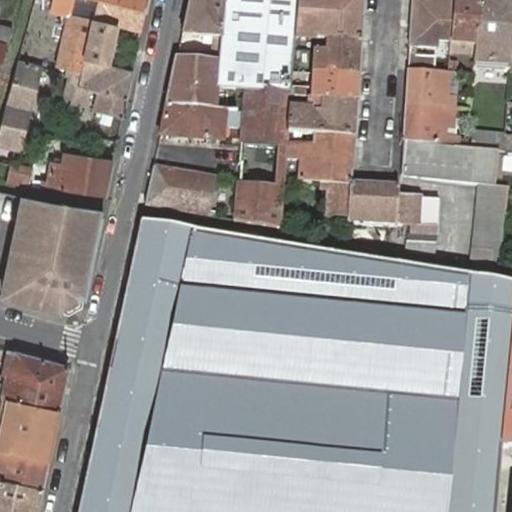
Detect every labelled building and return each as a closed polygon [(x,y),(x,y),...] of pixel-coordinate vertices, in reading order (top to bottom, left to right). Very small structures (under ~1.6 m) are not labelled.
[(67,0),(44,0),(44,4),(66,9),(67,0)] [(80,17),(84,0),(76,0),(73,16),(80,17)] [(142,33),(146,13),(91,0),(84,0),(80,17),(118,27),(142,33)] [(91,0),(146,13),(148,0),(91,0)] [(212,54),(218,55),(220,39),(223,0),(189,0),(181,37),(214,39),(212,54)] [(217,64),(215,87),(229,88),(244,89),(260,90),(267,0),(223,0),(220,39),(218,55),(217,64)] [(296,0),(267,0),(260,90),(290,93),(292,72),(293,49),(294,39),(296,0)] [(362,0),(296,0),(294,39),(315,40),(327,41),(359,43),(362,0)] [(453,0),(412,0),(409,48),(408,71),(448,73),(449,59),(416,57),(417,49),(437,49),(437,42),(450,43),(451,41),(453,0)] [(450,43),(450,51),(475,53),(476,43),(479,0),(473,0),(453,0),(451,41),(450,43)] [(475,53),(474,65),(510,67),(510,57),(511,35),(511,2),(479,0),(476,43),(475,53)] [(118,27),(80,17),(68,69),(76,71),(79,59),(110,66),(118,27)] [(13,28),(0,24),(0,34),(10,37),(13,28)] [(0,60),(3,61),(9,42),(7,41),(0,39),(0,60)] [(358,77),(359,43),(327,41),(326,52),(314,51),(313,74),(358,77)] [(76,71),(68,69),(66,74),(75,76),(72,86),(67,109),(77,112),(83,89),(99,93),(94,112),(123,119),(127,99),(133,72),(110,66),(79,59),(76,71)] [(176,61),(166,107),(212,110),(215,87),(217,64),(176,61)] [(40,67),(18,62),(7,104),(0,128),(0,143),(18,148),(35,86),(40,67)] [(66,74),(40,67),(35,86),(48,89),(50,80),(64,84),(66,74)] [(448,73),(408,71),(405,106),(453,110),(454,100),(447,99),(448,73)] [(358,77),(313,74),(313,86),(295,84),(294,97),(307,98),(356,101),(358,77)] [(259,105),(243,104),(242,113),(240,147),(237,183),(234,223),(281,230),(285,160),(286,149),(286,143),(287,133),(288,109),(290,97),(290,93),(260,90),(259,105)] [(306,110),(288,109),(287,133),(313,134),(354,137),(356,101),(307,98),(306,110)] [(405,106),(403,142),(458,148),(458,139),(458,137),(444,136),(445,128),(452,129),(453,110),(405,106)] [(212,110),(166,107),(160,136),(222,141),(223,124),(229,124),(230,112),(227,112),(212,110)] [(76,119),(77,112),(67,109),(65,116),(76,119)] [(504,135),(474,132),(472,149),(503,153),(504,141),(504,135)] [(352,172),(354,137),(313,134),(312,144),(286,143),(286,149),(285,160),(301,162),(299,182),(321,184),(321,190),(327,191),(325,216),(348,218),(351,184),(352,172)] [(458,139),(458,148),(467,149),(468,140),(458,139)] [(403,142),(401,177),(406,177),(480,185),(502,188),(506,153),(503,153),(472,149),(467,149),(458,148),(403,142)] [(105,198),(114,160),(65,154),(63,166),(51,164),(49,177),(42,176),(41,188),(105,198)] [(33,170),(11,164),(6,183),(41,188),(42,176),(44,167),(34,166),(33,170)] [(153,168),(145,206),(209,216),(215,179),(153,168)] [(372,174),(352,172),(351,184),(399,187),(398,199),(404,199),(406,177),(401,177),(372,174)] [(399,187),(351,184),(348,218),(347,224),(410,229),(409,238),(436,240),(437,240),(440,202),(416,200),(404,199),(398,199),(399,187)] [(480,185),(472,262),(500,265),(504,214),(507,188),(502,188),(480,185)] [(30,199),(23,197),(2,296),(8,298),(18,301),(69,316),(82,307),(89,273),(93,254),(102,211),(57,205),(30,199)] [(511,283),(141,223),(78,511),(494,511),(501,445),(511,446),(511,283)] [(66,366),(8,350),(7,359),(14,361),(11,376),(15,377),(65,388),(69,371),(66,366)] [(14,361),(7,359),(4,374),(8,376),(11,376),(14,361)] [(8,376),(5,392),(12,393),(15,377),(11,376),(8,376)] [(60,411),(65,388),(15,377),(12,393),(5,392),(3,400),(60,411)] [(0,450),(49,460),(60,411),(3,400),(2,407),(9,409),(0,445),(0,444),(0,450)] [(9,409),(2,407),(0,415),(0,444),(0,445),(9,409)] [(0,480),(42,489),(49,460),(0,450),(0,480)] [(0,511),(37,511),(42,489),(0,480),(0,511)]
